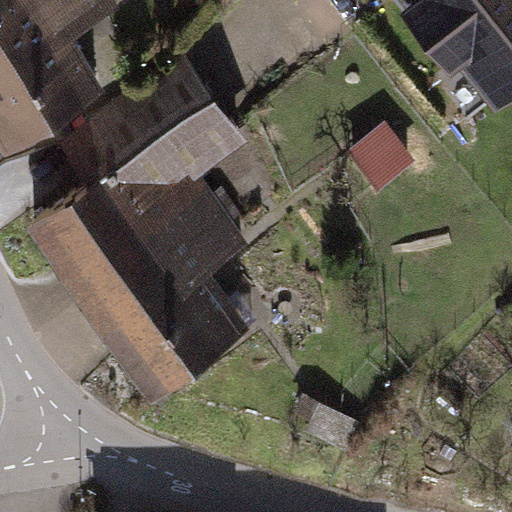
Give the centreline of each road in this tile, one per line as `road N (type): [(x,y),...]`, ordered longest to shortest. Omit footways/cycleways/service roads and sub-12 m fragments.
road 1 (residential): [(311,511),(72,446)]
road 2 (residential): [(72,446),(0,309)]
